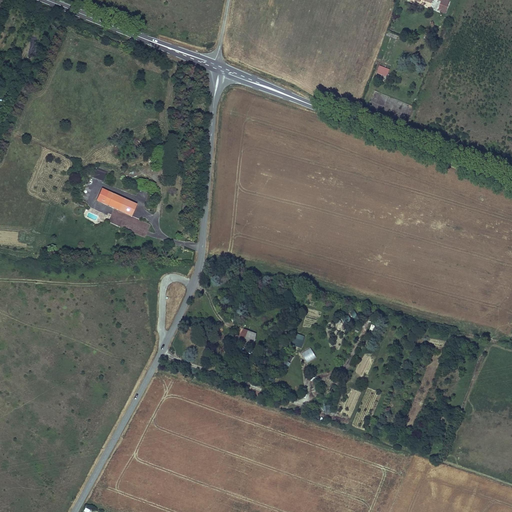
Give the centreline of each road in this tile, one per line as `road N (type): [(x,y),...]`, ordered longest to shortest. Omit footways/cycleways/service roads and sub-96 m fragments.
road 1 (tertiary): [(220,68),(193,285),(73,511)]
road 2 (primary): [(511,182),(220,68)]
road 3 (primary): [(212,65),(45,0)]
road 4 (track): [(171,276),(0,279)]
